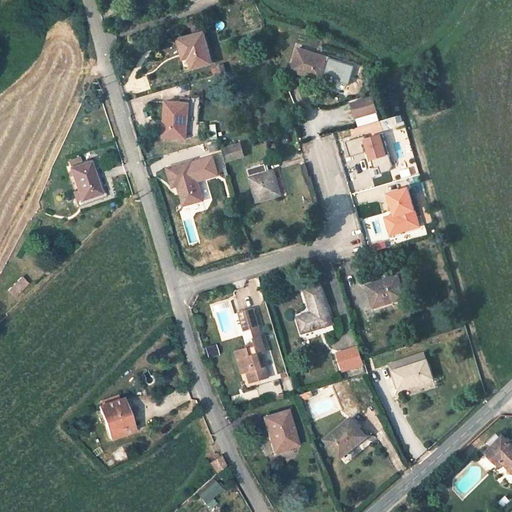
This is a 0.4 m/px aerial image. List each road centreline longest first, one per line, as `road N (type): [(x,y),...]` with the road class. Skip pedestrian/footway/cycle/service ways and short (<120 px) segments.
road 1 (unclassified): [(173,290),(86,0)]
road 2 (residential): [(319,148),(338,214),(324,244),(173,290)]
road 3 (unclassified): [(261,511),(206,400),(173,290)]
road 4 (track): [(101,58),(0,261)]
road 5 (unclassified): [(375,511),(507,392)]
